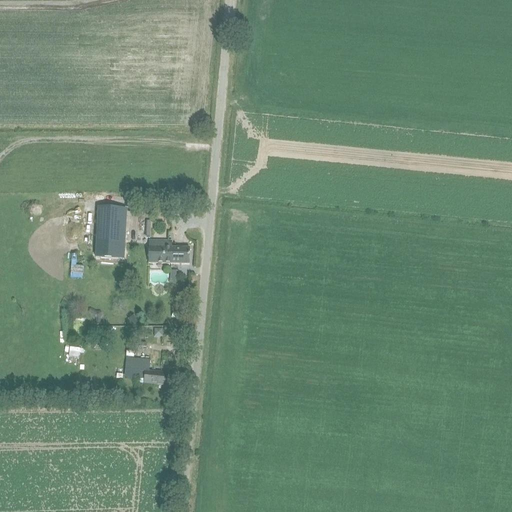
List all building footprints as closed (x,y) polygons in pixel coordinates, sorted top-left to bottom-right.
[(125,245),(127,210),(99,209),(96,252),(101,253),(101,259),(118,260),(118,245),(125,245)] [(190,249),(172,249),(173,241),(149,240),(149,264),(190,265),(190,249)] [(61,255),(62,277),(74,277),(74,266),(68,267),(68,255),(61,255)] [(91,296),(95,302),(105,296),(102,290),(91,296)] [(76,339),(76,321),(67,321),(67,340),(76,339)] [(146,331),(147,339),(154,337),(153,330),(146,331)] [(166,375),(150,373),(151,366),(127,364),(126,377),(146,379),(145,384),(165,386),(166,375)]
